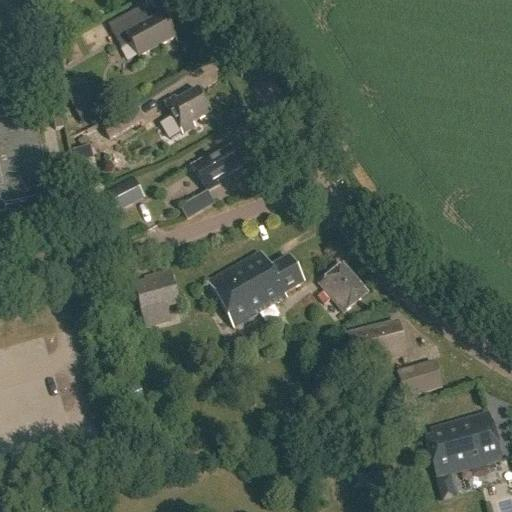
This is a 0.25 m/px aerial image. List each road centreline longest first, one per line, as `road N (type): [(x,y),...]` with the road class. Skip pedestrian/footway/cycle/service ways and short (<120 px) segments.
road 1 (residential): [(322,184),(0,300)]
road 2 (tertiary): [(511,367),(422,306),(322,184)]
road 3 (tertiary): [(322,184),(216,0)]
